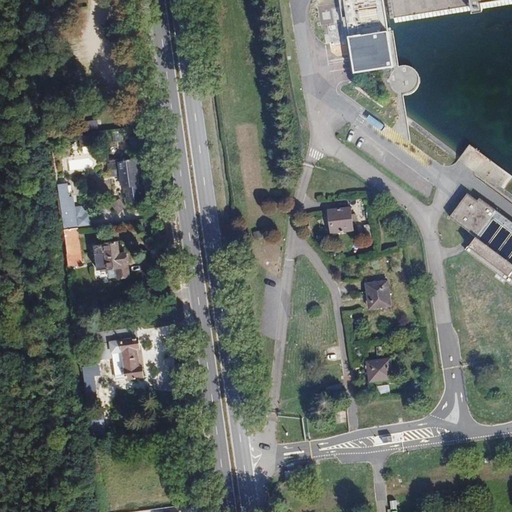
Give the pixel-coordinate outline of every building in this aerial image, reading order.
[(391,0),(394,18),(509,0),(391,0)] [(125,116),(126,126),(147,123),(145,114),(125,116)] [(122,188),(124,188),(126,203),(141,201),(136,160),(119,162),(121,175),(122,188)] [(109,164),(111,177),(121,175),(119,162),(109,164)] [(62,211),(72,210),(68,183),(58,184),(62,211)] [(477,237),(466,251),(511,285),(511,221),(480,197),(478,201),(468,193),(450,217),(477,237)] [(351,207),(329,210),(332,233),(354,231),(351,207)] [(69,266),(83,265),(78,228),(64,230),(69,266)] [(108,269),(110,279),(117,278),(117,279),(131,277),(127,253),(121,254),(119,242),(105,244),(108,269)] [(105,244),(94,246),(98,271),(108,269),(105,244)] [(366,283),(370,309),(392,306),(388,281),(366,283)] [(139,338),(122,340),(124,359),(139,357),(138,350),(141,349),(139,338)] [(124,359),(127,377),(144,375),(143,363),(140,364),(139,357),(124,359)] [(391,358),(367,361),(370,382),(394,379),(391,358)] [(84,367),(87,393),(98,391),(95,376),(99,375),(97,365),(84,367)]
